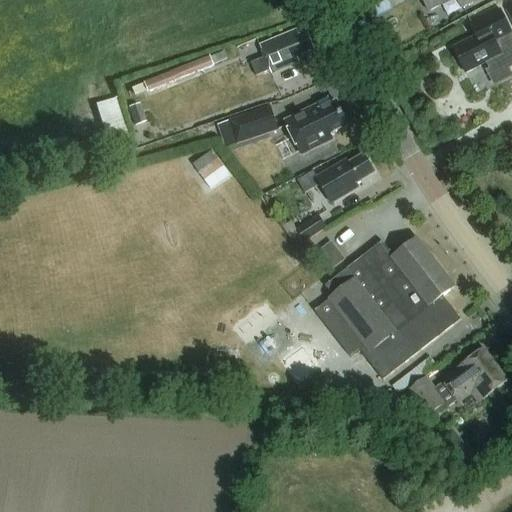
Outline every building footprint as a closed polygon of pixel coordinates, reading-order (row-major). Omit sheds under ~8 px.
[(421,0),(429,13),(452,0),(455,0),(461,11),(481,0),(421,0)] [(501,57),(495,46),(511,37),(499,12),(470,27),(475,38),(453,49),(465,74),(501,57)] [(298,36),(296,31),(259,46),(265,61),(255,65),(260,76),(270,72),(270,74),(298,62),(296,57),(313,50),(306,33),(298,36)] [(217,51),(137,80),(143,96),(223,67),(217,51)] [(116,99),(95,106),(109,151),(130,144),(116,99)] [(139,105),(128,110),(134,127),(146,123),(139,105)] [(320,113),(317,108),(285,124),(301,157),(333,142),(330,137),(348,128),(336,105),(320,113)] [(244,118),(228,124),(236,148),(252,142),(279,132),(271,109),(244,118)] [(312,173),(296,183),(302,192),(317,183),(331,206),(358,189),(356,186),(374,176),(363,157),(349,165),(346,161),(315,179),(312,173)] [(296,249),(303,244),(325,230),(318,218),(289,237),(296,249)] [(381,245),(348,271),(326,289),(334,299),(330,303),(315,314),(350,359),(358,353),(383,384),(461,322),(450,308),(445,311),(438,302),(454,290),(417,243),(394,261),(381,245)] [(316,253),(331,272),(344,262),(329,243),(316,253)] [(458,406),(471,397),(477,406),(507,385),(483,352),(441,382),(458,406)] [(408,393),(421,411),(427,419),(445,407),(425,380),(408,393)] [(390,391),(377,402),(383,409),(396,398),(390,391)] [(439,438),(448,449),(459,462),(469,453),(450,429),(439,438)]
